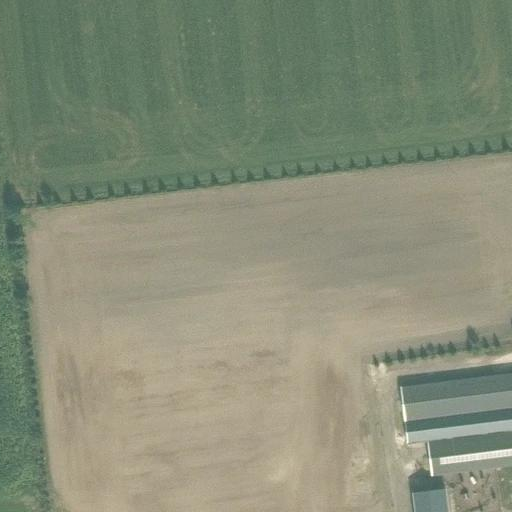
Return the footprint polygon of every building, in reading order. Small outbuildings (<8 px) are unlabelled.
[(511,466),(511,374),(400,389),(407,445),(427,443),(431,476),(511,466)] [(268,489),(399,469),(386,392),(256,413),(268,489)] [(256,413),(111,437),(123,511),(240,511),(271,507),(268,489),(256,413)] [(310,511),(383,511),(391,511),(386,479),(307,491),(310,511)] [(447,511),(445,489),(412,493),(414,511),(447,511)]
